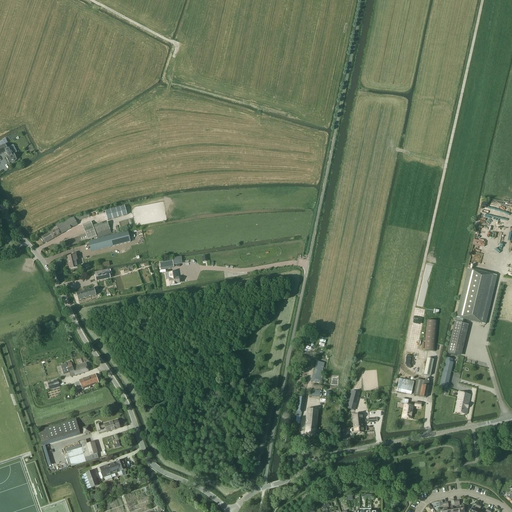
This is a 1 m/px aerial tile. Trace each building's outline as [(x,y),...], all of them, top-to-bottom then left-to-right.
[(0,146),(0,154),(0,155),(5,153),(6,156),(6,157),(9,164),(11,162),(12,163),(15,162),(14,161),(17,160),(13,153),(10,146),(7,148),(5,144),(0,146)] [(105,211),(107,220),(127,215),(124,206),(105,211)] [(88,213),(85,214),(68,219),(56,226),(51,229),(51,230),(49,232),(49,233),(41,237),(45,243),(77,225),(76,222),(90,217),(88,213)] [(86,223),(82,225),(88,240),(96,237),(96,235),(110,230),(107,222),(102,224),(102,223),(92,226),(90,221),(85,223),(86,223)] [(103,238),(89,242),(91,252),(111,247),(130,242),(128,232),(128,231),(112,235),(108,237),(103,238)] [(79,236),(64,241),(66,247),(81,242),(79,236)] [(66,257),(69,269),(78,267),(76,260),(78,260),(76,253),(71,254),(72,256),(66,257)] [(172,261),(160,263),(161,269),(173,267),(172,261)] [(467,269),(456,317),(486,324),(497,276),(467,269)] [(105,272),(95,275),(96,281),(106,279),(112,277),(111,272),(105,273),(105,272)] [(169,279),(168,279),(169,285),(170,285),(172,284),(173,284),(173,285),(176,284),(177,284),(179,283),(179,277),(177,277),(176,272),(169,273),(170,278),(170,279),(169,279)] [(78,301),(96,295),(94,288),(90,290),(89,289),(84,290),(84,291),(76,294),(78,301)] [(424,351),(435,352),(438,321),(426,320),(424,351)] [(447,353),(461,357),(463,347),(449,344),(447,353)] [(424,374),(430,376),(433,359),(427,358),(424,374)] [(446,358),(444,366),(452,368),(453,362),(452,362),(453,359),(446,358)] [(71,362),(66,364),(61,366),(63,374),(69,372),(71,376),(72,377),(88,372),(86,363),(72,367),(71,362)] [(79,380),(79,382),(75,383),(77,390),(82,388),(82,389),(99,383),(95,374),(79,380)] [(411,395),(414,381),(399,379),(397,390),(396,392),(411,395)] [(426,398),(429,382),(417,379),(414,396),(426,398)] [(348,404),(347,409),(351,410),(352,405),(356,406),(359,393),(352,391),(348,404)] [(459,392),(455,412),(467,415),(471,395),(459,392)] [(302,412),(302,408),(304,398),(297,397),(294,411),(302,412)] [(408,400),(402,399),(402,402),(405,403),(402,418),(411,419),(413,406),(408,405),(408,400)] [(307,409),(305,429),(305,434),(316,435),(318,410),(307,409)] [(353,429),(351,429),(351,432),(354,432),(354,433),(364,433),(363,418),(362,415),(352,415),(353,418),(353,429)] [(38,430),(43,446),(80,435),(79,432),(83,431),(84,435),(91,433),(89,426),(82,428),(79,429),(76,419),(38,430)] [(106,432),(119,428),(117,421),(104,425),(106,432)] [(66,452),(71,466),(98,458),(93,442),(87,444),(85,440),(80,442),(81,448),(66,452)] [(122,460),(107,465),(100,468),(103,478),(126,470),(122,460)] [(86,473),(86,474),(81,476),(86,490),(98,486),(93,470),(86,473)] [(446,508),(445,503),(442,503),(443,508),(445,508),(445,510),(441,511),(438,511),(446,511),(446,510),(447,510),(447,508),(446,508)]
